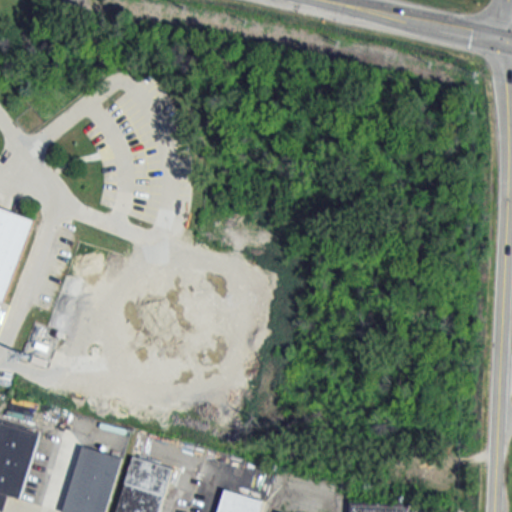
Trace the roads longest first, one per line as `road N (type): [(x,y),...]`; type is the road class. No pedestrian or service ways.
road 1 (residential): [(487,511),(506,213),(506,0)]
road 2 (secondary): [(321,0),(439,25)]
